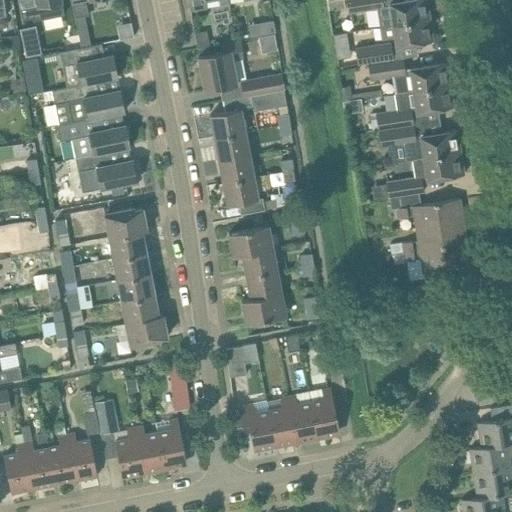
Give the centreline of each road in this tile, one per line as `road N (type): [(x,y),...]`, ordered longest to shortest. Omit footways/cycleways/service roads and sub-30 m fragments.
road 1 (residential): [(221,485),(180,177),(144,0)]
road 2 (residential): [(366,462),(408,439),(483,346),(510,255)]
road 3 (residential): [(511,206),(478,0)]
road 4 (residential): [(366,462),(221,485)]
road 5 (residential): [(221,485),(98,511)]
